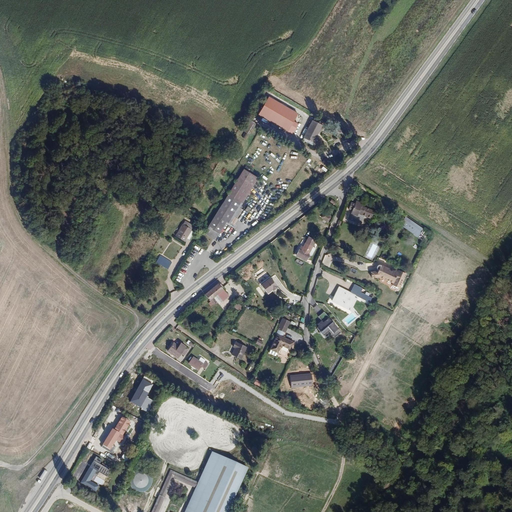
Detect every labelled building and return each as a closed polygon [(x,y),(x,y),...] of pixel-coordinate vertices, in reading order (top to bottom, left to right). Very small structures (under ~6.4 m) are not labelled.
[(301,115),(267,96),(257,114),(286,130),(289,125),(294,128),(301,115)] [(316,135),(322,125),(312,120),(303,137),(315,143),(318,136),(316,135)] [(248,133),(255,123),(251,121),(244,131),(248,133)] [(291,133),(294,128),(289,125),(286,130),(291,133)] [(232,222),(259,177),(245,168),(204,232),(216,240),(220,233),(221,234),(229,220),(232,222)] [(374,210),(361,205),(361,204),(355,201),(355,202),(351,201),(348,207),(352,209),(351,212),(357,214),(358,212),(371,217),(374,210)] [(327,220),(331,215),(326,211),(321,216),(327,220)] [(420,225),(406,215),(400,223),(414,233),(420,225)] [(186,238),(192,229),(191,229),(183,224),(178,233),(186,238)] [(311,255),(315,247),(312,245),(315,239),(308,235),(303,245),(301,244),(299,248),(297,253),(306,258),(309,253),(311,255)] [(405,273),(395,269),(394,271),(392,270),(389,271),(388,269),(378,263),(377,263),(376,264),(376,265),(375,266),(376,268),(377,268),(378,269),(376,271),(374,270),(370,271),(371,277),(378,276),(391,283),(391,285),(398,288),(405,273)] [(268,296),(271,290),(272,291),(274,286),(264,281),(259,292),(268,296)] [(217,292),(223,288),(218,282),(204,293),(210,300),(209,302),(210,304),(212,303),(213,304),(216,301),(212,296),(217,292)] [(360,291),(362,287),(354,283),(350,291),(339,285),(333,296),(338,299),(337,302),(348,308),(355,294),(358,295),(360,291)] [(221,297),(225,291),(223,288),(217,292),(221,297)] [(224,303),(230,293),(225,291),(221,297),(220,300),(224,303)] [(335,338),(341,332),(334,322),(322,332),(325,336),(330,332),(335,338)] [(290,348),(293,341),(282,336),(287,326),(280,323),(276,333),(277,333),(270,348),(277,351),(278,351),(281,344),(290,348)] [(240,358),(246,346),(235,340),(232,346),(235,347),(231,353),(240,358)] [(186,354),(189,348),(181,342),(178,346),(172,342),(168,348),(178,355),(181,351),(186,354)] [(178,355),(168,348),(167,349),(177,356),(178,355)] [(198,360),(193,356),(188,362),(198,369),(201,365),(204,367),(207,363),(204,360),(202,363),(198,360)] [(128,433),(115,425),(110,434),(114,436),(113,438),(116,439),(117,437),(124,441),(123,442),(130,445),(135,435),(129,432),(128,433)] [(226,511),(247,467),(212,451),(204,467),(208,469),(188,511),(226,511)] [(129,456),(122,453),(120,457),(127,461),(129,456)] [(188,511),(208,469),(204,467),(198,482),(196,486),(184,511),(188,511)] [(153,483),(152,479),(151,475),(148,472),(145,471),(141,470),(138,471),(134,472),(132,475),(130,478),(130,482),(131,486),(132,489),(135,491),(139,493),(143,493),(146,492),(150,489),(152,486),(153,483)] [(155,511),(172,475),(196,486),(198,482),(170,470),(151,511),(155,511)]
